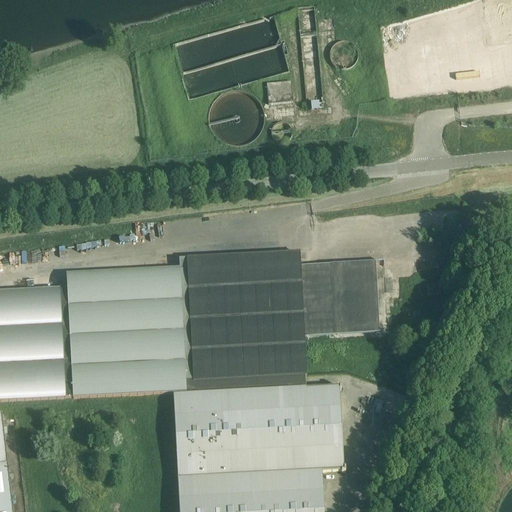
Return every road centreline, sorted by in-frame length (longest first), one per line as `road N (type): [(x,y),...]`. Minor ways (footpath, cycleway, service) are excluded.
road 1 (tertiary): [(511,156),(54,210)]
road 2 (tertiary): [(454,511),(469,415),(511,332)]
